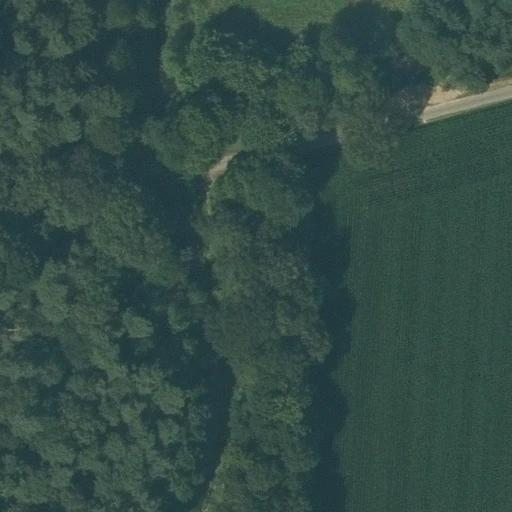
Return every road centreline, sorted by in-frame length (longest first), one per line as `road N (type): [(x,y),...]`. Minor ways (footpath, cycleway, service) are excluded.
road 1 (unclassified): [(511,91),(271,154),(155,169)]
road 2 (track): [(67,160),(82,295),(15,511)]
road 3 (track): [(199,167),(237,338),(234,418),(212,511)]
road 4 (track): [(137,169),(135,0)]
road 5 (unclassified): [(0,139),(111,169),(155,169)]
